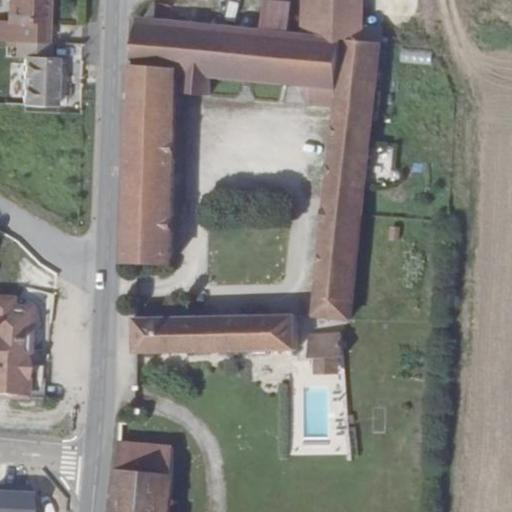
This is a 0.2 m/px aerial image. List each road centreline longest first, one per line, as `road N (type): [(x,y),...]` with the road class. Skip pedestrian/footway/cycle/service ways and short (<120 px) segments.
road 1 (track): [(451,0),(468,75),(454,511)]
road 2 (tertiary): [(110,0),(103,287),(84,511)]
road 3 (unknown): [(197,294),(280,305),(296,285),(298,257),(302,134),(213,120),(206,153)]
road 4 (unknown): [(206,153),(197,294)]
